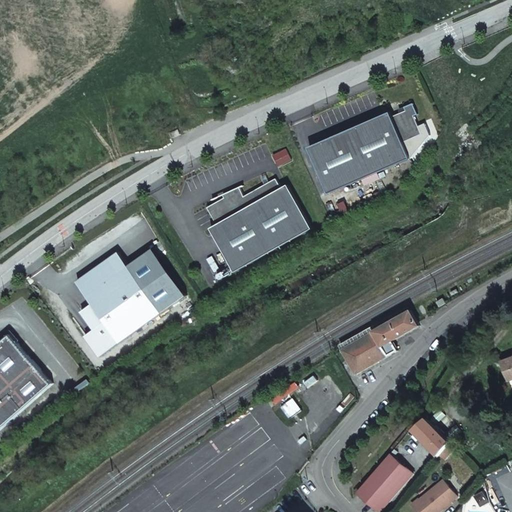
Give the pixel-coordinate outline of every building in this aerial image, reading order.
[(418,113),(414,102),(405,106),(407,110),(400,113),(393,116),(392,111),(311,147),(331,193),(412,158),(405,141),(423,133),(415,115),(418,113)] [(178,129),(169,133),(172,138),(180,134),(178,129)] [(212,228),(237,272),(314,228),(289,184),(283,188),(277,178),(245,196),(240,187),(229,192),(230,195),(226,197),(209,207),(218,224),(212,228)] [(120,252),(78,281),(107,321),(87,336),(101,357),(163,312),(120,252)] [(342,350),(357,374),(398,348),(392,338),(419,322),(410,307),(342,350)] [(11,333),(0,343),(0,430),(26,408),(54,383),(11,333)] [(511,357),(502,361),(509,380),(511,379),(511,357)] [(451,443),(429,418),(415,430),(440,456),(451,443)] [(382,511),(415,474),(392,454),(359,492),(382,511)] [(413,506),(418,511),(439,511),(446,507),(445,505),(448,503),(450,503),(458,497),(444,480),(421,501),(420,500),(413,506)] [(476,496),(483,508),(492,502),(485,491),(476,496)]
